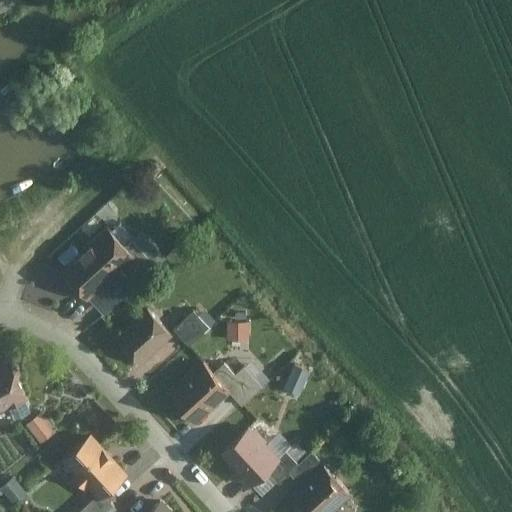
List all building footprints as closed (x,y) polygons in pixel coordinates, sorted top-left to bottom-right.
[(137,254),(111,225),(60,270),(86,299),(97,288),(121,267),(137,254)] [(110,303),(134,282),(121,267),(97,288),(110,303)] [(172,332),(146,304),(114,334),(140,362),(172,332)] [(210,325),(195,309),(175,328),(190,344),(210,325)] [(249,319),(225,319),(225,340),(249,340),(249,319)] [(214,372),(204,359),(168,391),(191,417),(227,385),(214,372)] [(0,411),(28,399),(11,361),(0,365),(0,411)] [(295,361),(287,385),(304,391),(312,367),(295,361)] [(243,402),(264,382),(246,363),(234,375),(223,364),(214,372),(227,385),(243,402)] [(55,429),(40,411),(26,423),(41,440),(55,429)] [(277,453),(251,423),(222,450),(248,479),(262,466),(277,453)] [(122,468),(89,434),(60,461),(94,496),(100,491),(122,468)] [(262,466),(276,481),(289,470),(299,461),(285,446),(277,453),(262,466)] [(323,461),(309,449),(299,461),(289,470),(303,482),(323,461)] [(330,511),(353,490),(323,461),(303,482),(290,495),(306,511),(330,511)] [(94,496),(76,511),(106,511),(114,506),(100,491),(94,496)]
